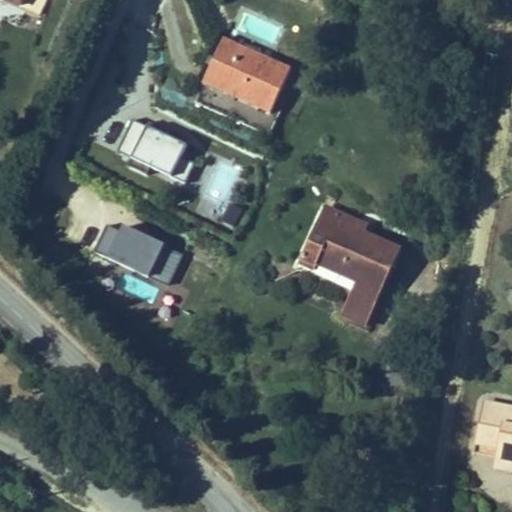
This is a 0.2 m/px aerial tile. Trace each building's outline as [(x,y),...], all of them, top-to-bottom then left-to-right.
[(45,0),(9,0),(39,13),(45,0)] [(292,70),(222,36),(200,82),(270,115),(292,70)] [(163,144),(131,130),(116,162),(131,169),(128,176),(146,185),(150,177),(185,193),(194,173),(180,167),(186,154),(174,149),(178,140),(167,135),(163,144)] [(230,202),(239,162),(215,156),(206,196),(230,202)] [(202,197),(196,212),(218,222),(225,207),(202,197)] [(224,221),(237,227),(245,208),(231,203),(224,221)] [(363,324),(399,245),(364,229),(367,222),(335,208),(328,223),(315,217),(295,260),(312,267),(315,261),(356,279),(341,314),(363,324)] [(120,242),(106,235),(93,262),(148,287),(163,255),(123,236),(120,242)] [(511,419),(482,417),(478,455),(498,458),(497,469),(496,478),(511,479),(511,419)] [(498,458),(478,455),(476,466),(497,469),(498,458)]
